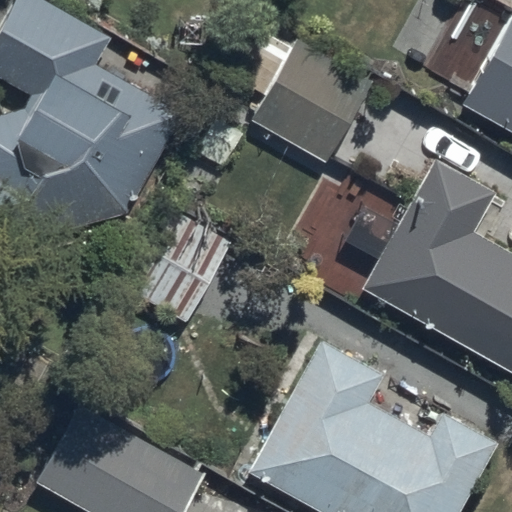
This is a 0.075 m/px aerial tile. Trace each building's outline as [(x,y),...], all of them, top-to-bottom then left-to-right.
[(9,3),(0,17),(0,83),(27,101),(21,113),(0,118),(0,252),(124,218),(188,120),(9,3)] [(511,7),(455,113),(511,142),(511,7)] [(371,79),(290,40),(280,61),(251,47),(228,93),(261,109),(250,132),(327,169),(371,79)] [(495,200),(435,163),(360,285),(511,378),(511,257),(474,234),(495,200)] [(102,276),(182,329),(221,270),(141,217),(102,276)] [(382,377),(317,346),(249,476),(311,511),(461,511),(495,443),(440,416),(431,434),(369,404),(382,377)] [(83,408),(38,491),(76,511),(184,511),(206,474),(83,408)]
